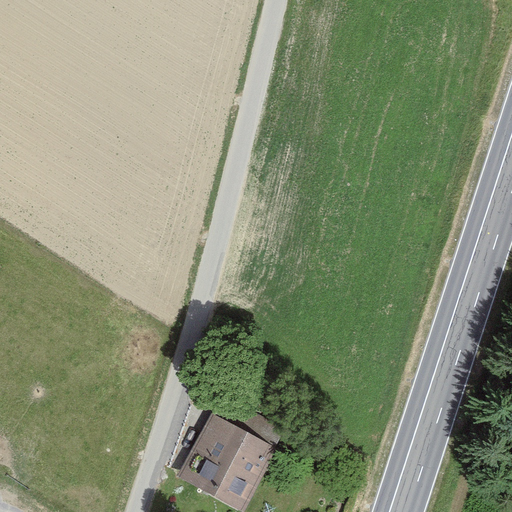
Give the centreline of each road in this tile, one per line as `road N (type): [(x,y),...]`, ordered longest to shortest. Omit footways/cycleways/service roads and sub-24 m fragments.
road 1 (unclassified): [(276,0),(196,324),(136,511)]
road 2 (primary): [(511,165),(399,511)]
